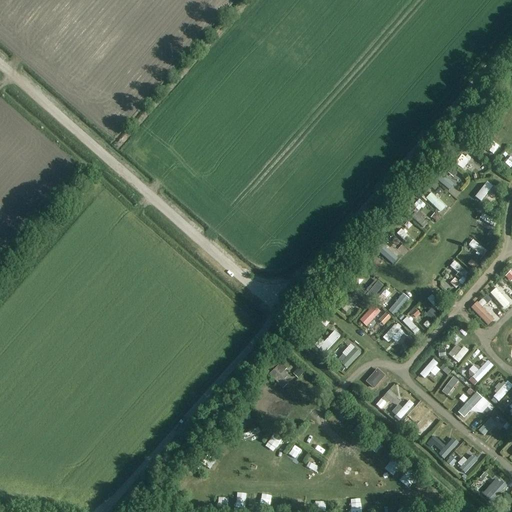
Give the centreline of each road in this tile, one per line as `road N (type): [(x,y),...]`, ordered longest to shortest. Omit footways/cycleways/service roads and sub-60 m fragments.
road 1 (unclassified): [(511,40),(281,301),(247,282),(0,64)]
road 2 (track): [(281,301),(103,511)]
road 3 (track): [(329,402),(320,416),(376,472),(372,481),(218,482)]
road 4 (track): [(329,402),(362,368),(390,366),(511,469)]
road 5 (track): [(511,194),(502,253),(402,372)]
road 6 (track): [(218,482),(245,446),(315,481)]
